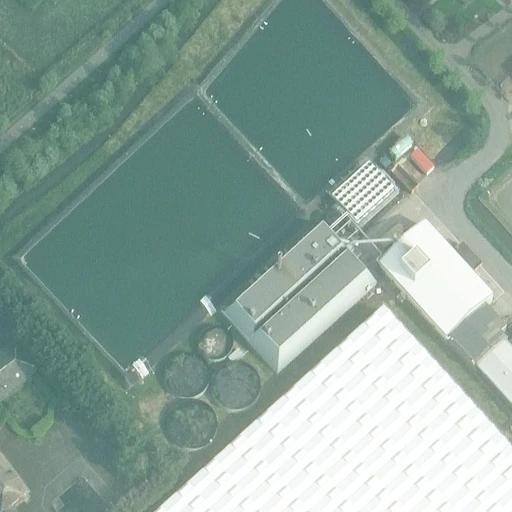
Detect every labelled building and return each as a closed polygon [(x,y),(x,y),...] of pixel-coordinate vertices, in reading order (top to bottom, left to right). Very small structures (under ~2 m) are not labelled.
[(318,228),(221,314),(276,375),(373,289),(318,228)] [(424,228),(378,270),(446,344),(447,342),(511,413),(511,356),(504,347),(506,345),(499,338),(504,332),(484,310),(492,302),(424,228)] [(511,511),(511,456),(381,312),(304,383),(213,465),(161,511),(511,511)] [(0,402),(36,375),(12,345),(0,354),(0,402)] [(27,499),(0,463),(0,511),(11,511),(27,499)]
